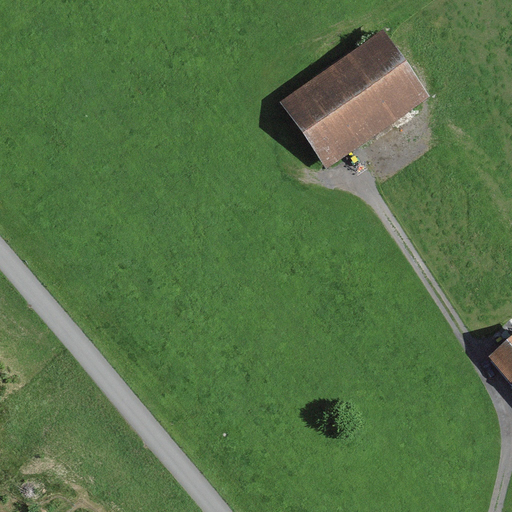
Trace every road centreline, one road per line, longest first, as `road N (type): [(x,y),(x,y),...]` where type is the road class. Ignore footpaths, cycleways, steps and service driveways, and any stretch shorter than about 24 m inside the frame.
road 1 (track): [(360,189),(496,404),(493,511)]
road 2 (unclassified): [(213,511),(0,258)]
